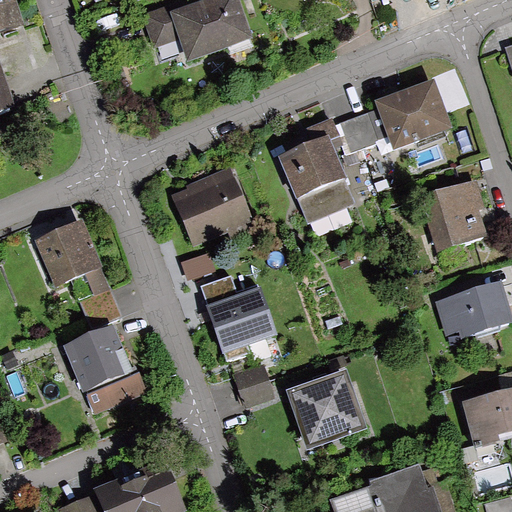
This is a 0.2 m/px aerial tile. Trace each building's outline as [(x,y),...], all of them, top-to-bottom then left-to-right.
[(0,0),(0,114),(16,107),(0,61),(0,36),(25,27),(16,0),(0,0)] [(190,0),(142,16),(154,51),(180,42),(187,65),(254,42),(240,0),(213,0),(194,7),(191,0),(190,0)] [(435,88),(382,107),(384,114),(340,130),(350,156),(394,139),(399,152),(451,133),(435,88)] [(316,151),(285,164),(311,227),(355,209),(330,150),(344,144),(336,124),(309,135),(316,151)] [(192,199),(178,204),(197,251),(252,229),(230,176),(189,192),(192,199)] [(480,188),(426,205),(441,253),(490,238),(481,209),(485,207),(480,188)] [(122,317),(82,223),(36,243),(56,290),(72,284),(91,330),(122,317)] [(213,253),(186,263),(193,283),(221,273),(213,253)] [(511,319),(502,291),(444,310),(454,340),(469,335),(471,342),(511,328),(511,319)] [(275,335),(260,292),(210,309),(225,352),(275,335)] [(114,328),(65,349),(85,397),(87,396),(96,417),(148,395),(140,374),(134,376),(114,328)] [(19,366),(13,352),(2,357),(8,370),(19,366)] [(265,373),(240,381),(251,413),(276,404),(265,373)] [(347,380),(291,399),(311,454),(366,435),(347,380)] [(511,398),(471,410),(482,450),(501,445),(499,441),(511,436),(511,398)] [(0,421),(0,446),(9,443),(0,421)] [(187,511),(167,463),(144,472),(147,479),(121,490),(118,482),(94,492),(102,511),(187,511)] [(375,495),(334,509),(334,511),(386,511),(387,511),(440,511),(435,496),(428,499),(421,477),(374,493),(375,495)] [(57,511),(100,511),(95,497),(57,511)] [(511,511),(511,497),(490,504),(491,511),(511,511)]
